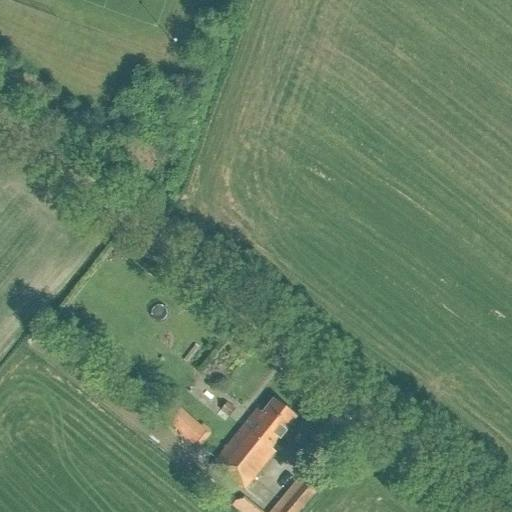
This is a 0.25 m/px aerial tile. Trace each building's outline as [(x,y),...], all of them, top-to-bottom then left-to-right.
[(162,397),(156,404),(166,414),(173,407),(162,397)] [(270,448),(295,417),(271,398),(260,412),(255,409),(210,466),(243,491),(275,451),(270,448)] [(228,416),(234,409),(225,403),(220,410),(228,416)] [(176,406),(164,421),(173,428),(185,413),(176,406)] [(299,478),(270,511),(298,511),(315,491),(299,478)]
